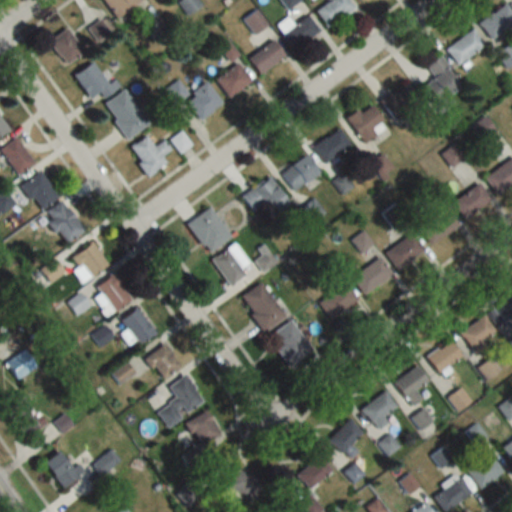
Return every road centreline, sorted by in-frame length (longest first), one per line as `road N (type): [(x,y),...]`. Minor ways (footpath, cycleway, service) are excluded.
road 1 (residential): [(0,45),(266,409)]
road 2 (residential): [(133,228),(436,0)]
road 3 (residential): [(266,409),(300,397),(511,235)]
